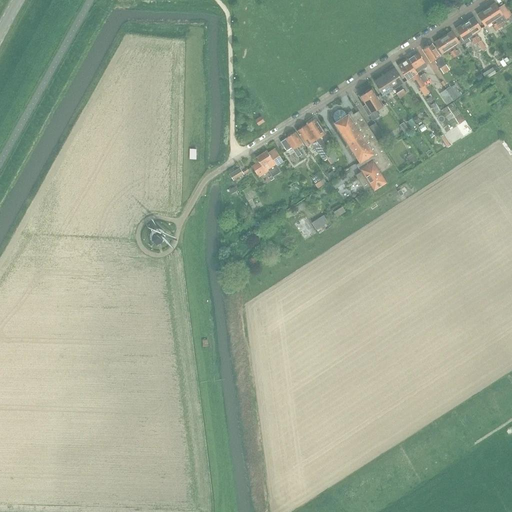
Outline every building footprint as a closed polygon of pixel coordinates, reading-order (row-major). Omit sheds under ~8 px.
[(495,2),(486,8),(499,29),(502,26),(500,23),(499,23),(496,18),(503,14),(495,2)] [(499,29),(486,8),(476,14),(484,26),(491,22),(494,27),(493,27),(497,35),(501,32),(499,29)] [(473,16),(464,22),(477,43),(481,40),(478,37),(475,32),(481,28),(473,16)] [(477,43),(464,22),(455,28),(463,40),(469,36),(472,41),(474,45),(477,43)] [(452,30),(443,36),(455,56),(459,54),(456,50),(453,46),(460,42),(452,30)] [(455,56),(443,36),(434,41),(442,54),(448,50),(450,54),(452,58),(455,56)] [(477,43),(474,45),(479,52),(482,50),(477,43)] [(440,68),(445,65),(431,44),(422,50),(430,63),(434,60),(440,68)] [(418,53),(408,59),(417,73),(427,66),(418,53)] [(417,73),(408,59),(398,66),(407,80),(412,77),(424,95),(429,92),(423,82),(419,76),(417,73)] [(492,67),(482,74),(486,79),(496,73),(492,67)] [(394,68),(385,74),(394,89),(404,83),(394,68)] [(424,73),(419,76),(423,82),(428,79),(424,73)] [(394,89),(385,74),(374,81),(383,96),(394,89)] [(450,86),(445,90),(452,101),(457,97),(450,86)] [(404,88),(397,93),(400,97),(407,93),(404,88)] [(363,106),(368,114),(372,120),(379,116),(375,110),(382,105),(371,89),(360,96),(365,104),(363,106)] [(445,90),(439,94),(446,104),(452,101),(445,90)] [(334,120),(335,122),(334,123),(360,162),(372,154),(371,152),(380,146),(359,112),(350,117),(348,114),(347,115),(345,112),(342,110),(338,110),(334,112),(333,116),(334,120)] [(264,121),(260,116),(254,120),(258,125),(264,121)] [(315,118),(306,124),(315,140),(318,144),(322,149),(327,157),(331,163),(337,160),(332,153),(328,149),(326,146),(320,137),(325,133),(315,118)] [(377,136),(382,133),(375,122),(370,126),(377,136)] [(315,140),(306,124),(296,131),(306,146),(311,142),(323,160),(327,157),(322,149),(318,144),(315,140)] [(294,132),(285,138),(280,141),(286,150),(291,147),(297,157),(301,154),(296,147),(302,143),(294,132)] [(360,162),(356,164),(362,174),(356,177),(364,189),(370,186),(373,191),(387,182),(380,172),(392,164),(380,146),(371,152),(372,154),(360,162)] [(257,177),(268,171),(271,177),(279,173),(276,167),(282,163),(274,149),(267,153),(266,151),(255,157),(258,162),(251,166),(257,177)] [(233,180),(244,173),(240,167),(229,174),(233,180)] [(150,239),(150,241),(152,242),(153,244),(155,244),(157,245),(159,244),(161,243),(163,242),(164,240),(165,238),(165,236),(164,234),(163,233),(162,231),(160,230),(159,229),(157,229),(155,230),(153,230),(151,232),(150,233),(150,235),(149,237),(150,239)]
